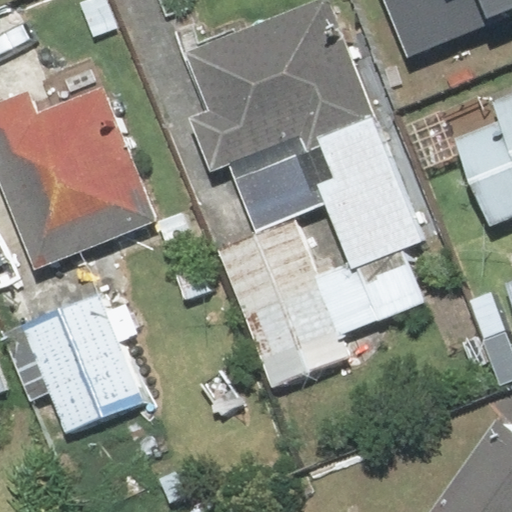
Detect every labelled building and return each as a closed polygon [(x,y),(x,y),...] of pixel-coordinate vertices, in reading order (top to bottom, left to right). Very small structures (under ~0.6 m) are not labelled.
[(511,12),(511,0),(396,0),(416,50),(511,12)] [(342,2),(201,59),(224,115),(210,121),(231,173),(313,140),(322,161),(394,132),(342,2)] [(47,99),(0,116),(0,153),(46,271),(170,223),(118,89),(53,114),(47,99)] [(511,98),(506,101),(511,114),(511,119),(465,139),(502,230),(511,226),(511,98)] [(129,304),(107,314),(93,281),(14,316),(67,435),(146,399),(123,348),(144,339),(129,304)] [(0,361),(0,397),(12,392),(0,361)] [(511,511),(511,423),(448,511),(511,511)]
